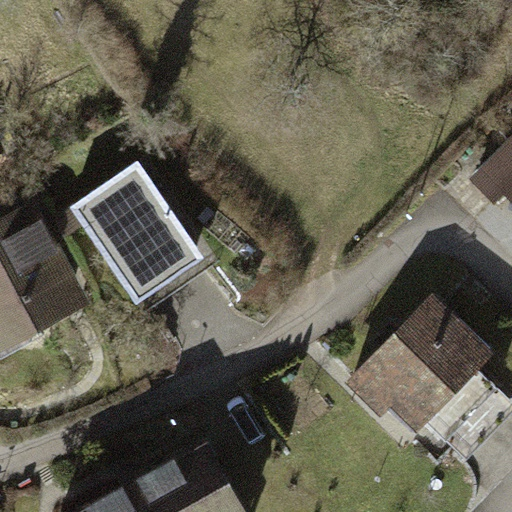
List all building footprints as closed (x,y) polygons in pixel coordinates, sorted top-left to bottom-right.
[(511,135),(484,167),(511,191),(511,135)] [(151,161),(83,206),(150,300),(215,253),(151,161)] [(42,199),(0,222),(0,340),(7,354),(99,304),(42,199)] [(508,352),(445,293),(361,374),(426,434),(508,352)] [(259,511),(218,437),(79,511),(259,511)]
